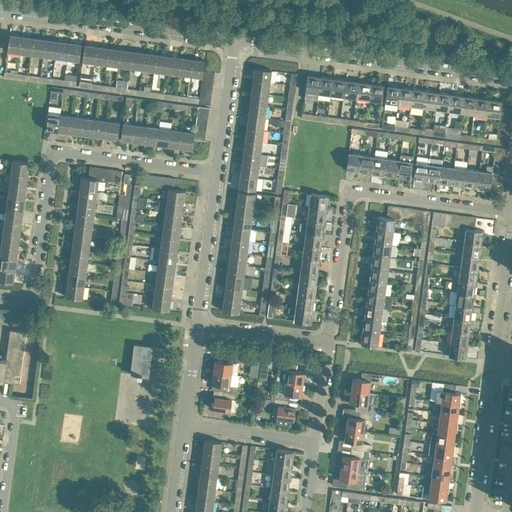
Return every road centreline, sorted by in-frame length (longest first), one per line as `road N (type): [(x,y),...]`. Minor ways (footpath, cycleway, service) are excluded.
road 1 (residential): [(0,298),(29,301),(50,151),(218,173)]
road 2 (residential): [(511,208),(350,190),(328,340)]
road 3 (residential): [(475,511),(511,233)]
road 4 (residential): [(511,77),(236,43)]
road 5 (residential): [(236,43),(0,12)]
road 6 (residential): [(199,323),(218,173)]
road 7 (residential): [(317,440),(186,425)]
road 8 (residential): [(218,173),(236,43)]
road 9 (residential): [(328,340),(199,323)]
road 10 (residential): [(3,511),(16,403),(0,401)]
